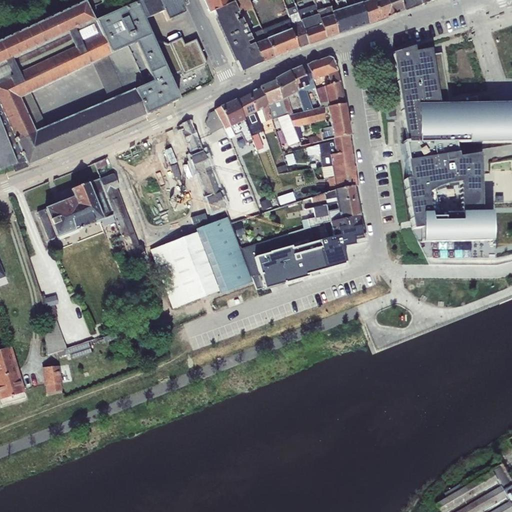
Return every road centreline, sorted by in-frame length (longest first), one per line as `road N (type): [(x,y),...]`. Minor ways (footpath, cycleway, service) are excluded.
road 1 (residential): [(347,40),(373,210),(399,295)]
road 2 (residential): [(229,84),(0,190)]
road 3 (residential): [(468,0),(347,40)]
road 4 (residential): [(347,40),(229,84)]
